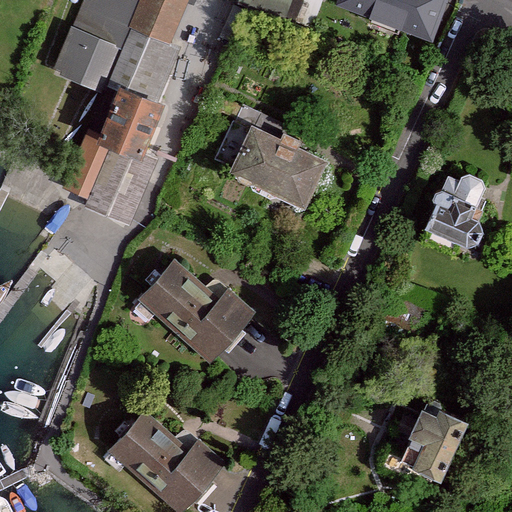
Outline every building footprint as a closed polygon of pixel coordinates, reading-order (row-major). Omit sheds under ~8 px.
[(106,92),(132,32),(172,49),(192,0),(89,0),(58,72),(106,92)] [(238,0),(238,2),(318,21),(323,0),(238,0)] [(452,0),(345,0),(342,11),(437,44),(452,0)] [(91,129),(69,188),(92,197),(87,210),(133,227),(160,158),(145,153),(165,101),(124,86),(106,135),(91,129)] [(327,156),(253,121),(230,169),(303,204),(327,156)] [(466,167),(445,171),(413,221),(461,250),(474,243),(486,230),(482,220),(470,212),(487,185),(484,176),(466,167)] [(187,260),(145,304),(212,366),(263,311),(236,286),(226,296),(187,260)] [(461,422),(415,399),(399,431),(416,439),(404,464),(433,478),(461,422)] [(151,414),(115,454),(179,511),(186,511),(233,460),(207,437),(193,452),(151,414)]
